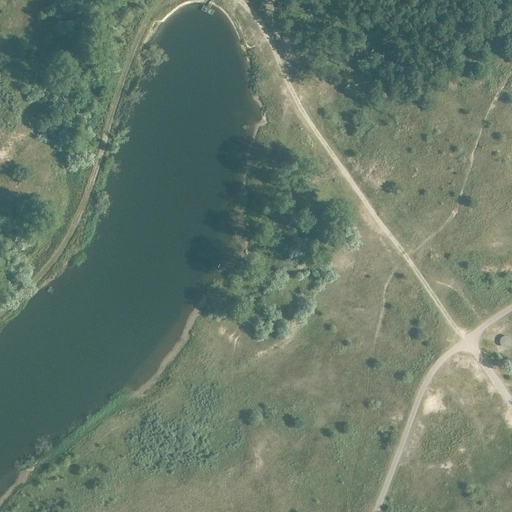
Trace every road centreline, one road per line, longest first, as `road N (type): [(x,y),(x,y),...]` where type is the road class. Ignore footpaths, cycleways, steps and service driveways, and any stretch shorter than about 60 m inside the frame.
road 1 (track): [(236,0),(264,30),(305,116),(466,341),(423,385),(375,511)]
road 2 (track): [(511,405),(466,341),(511,307)]
